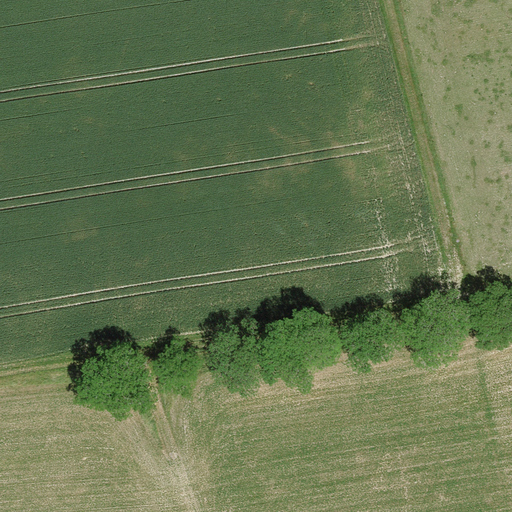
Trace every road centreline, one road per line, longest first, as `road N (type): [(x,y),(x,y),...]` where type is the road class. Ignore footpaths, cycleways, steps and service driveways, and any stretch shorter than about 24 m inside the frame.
road 1 (track): [(0,381),(511,290)]
road 2 (track): [(387,0),(454,302)]
road 3 (track): [(192,511),(148,360)]
